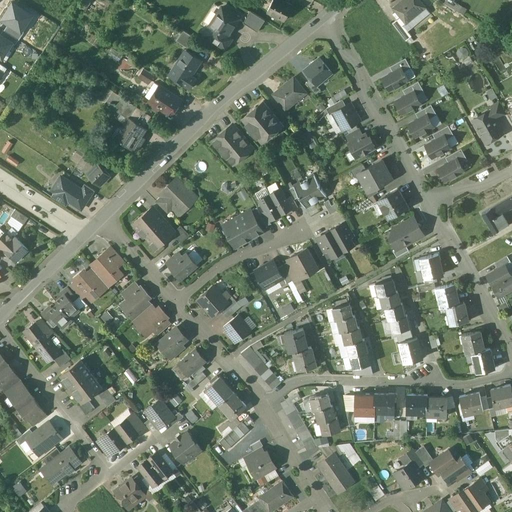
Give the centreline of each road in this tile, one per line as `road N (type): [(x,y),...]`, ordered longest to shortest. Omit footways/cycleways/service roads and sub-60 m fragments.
road 1 (residential): [(323,16),(102,215)]
road 2 (residential): [(260,401),(299,379),(460,384),(511,377)]
road 3 (residential): [(427,199),(323,16)]
road 4 (residential): [(511,354),(427,199)]
road 5 (residential): [(105,470),(0,329)]
road 6 (residential): [(174,300),(220,263),(305,228)]
road 7 (residential): [(174,300),(260,401)]
